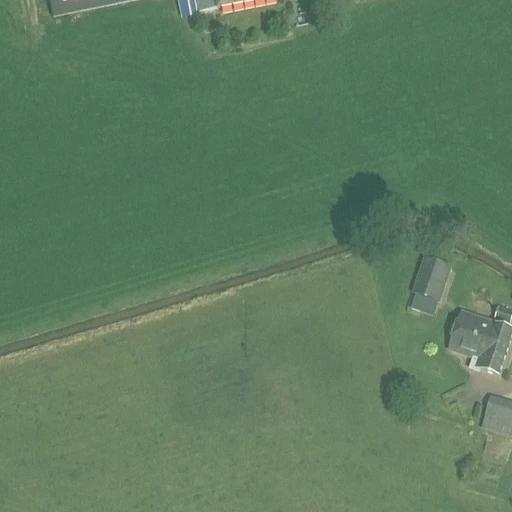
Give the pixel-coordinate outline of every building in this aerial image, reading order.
[(48,0),(52,17),(138,0),(48,0)] [(264,0),(194,0),(197,13),(264,0)] [(423,262),(413,297),(440,305),(450,269),(423,262)] [(494,322),(510,327),(511,321),(511,313),(497,309),(494,322)] [(499,378),(511,337),(511,332),(462,316),(459,324),(452,325),(448,337),(452,341),(449,351),(474,359),(471,368),(499,378)] [(486,419),(511,425),(511,404),(491,399),(486,419)]
